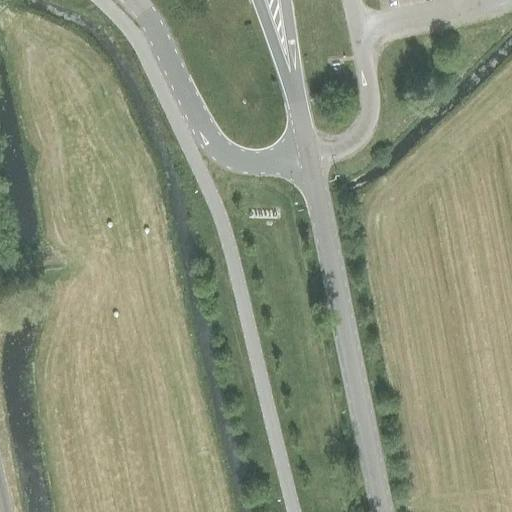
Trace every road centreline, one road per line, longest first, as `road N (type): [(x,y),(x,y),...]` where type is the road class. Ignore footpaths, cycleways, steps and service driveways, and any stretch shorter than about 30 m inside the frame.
road 1 (tertiary): [(381,511),(308,158)]
road 2 (unclassified): [(134,0),(220,151),(241,162),(308,158)]
